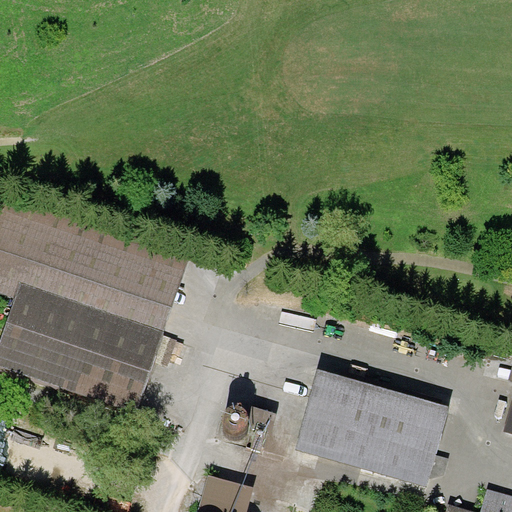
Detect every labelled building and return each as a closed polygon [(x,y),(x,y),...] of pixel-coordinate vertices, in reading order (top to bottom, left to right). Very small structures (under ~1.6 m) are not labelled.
[(0,205),(0,297),(24,305),(5,365),(139,408),(185,265),(0,205)] [(511,383),(511,398),(502,433),(511,435),(511,368),(508,383),(511,383)] [(448,416),(320,379),(299,453),(427,490),(448,416)] [(221,432),(223,436),(227,439),(231,441),(236,442),(241,440),(245,438),(248,434),(250,429),(250,424),(248,419),(244,415),(240,413),(235,412),(231,412),(226,415),(223,418),(221,422),(220,427),(221,432)] [(209,475),(197,511),(247,511),(255,488),(209,475)] [(453,511),(446,510),(445,511),(511,511),(511,502),(485,495),(480,511),(453,511)]
